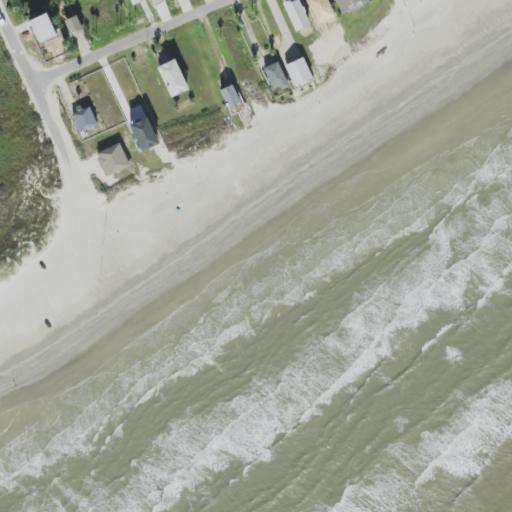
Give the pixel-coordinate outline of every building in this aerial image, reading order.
[(291,0),(284,2),(292,32),(308,27),(300,0),(291,0)] [(335,0),(339,11),(368,1),(367,0),(335,0)] [(56,37),(47,14),(30,21),(39,44),(56,37)] [(63,21),(70,36),(83,30),(76,15),(63,21)] [(284,66),(293,86),(312,78),(303,58),(284,66)] [(188,90),(175,59),(157,67),(170,98),(188,90)] [(288,87),(278,62),(263,69),(273,93),(288,87)] [(227,109),(240,103),(233,85),(220,90),(227,109)] [(71,114),(78,133),(97,126),(91,108),(71,114)] [(129,126),(140,152),(158,145),(147,118),(129,126)] [(104,177),(129,168),(121,144),(96,153),(104,177)]
